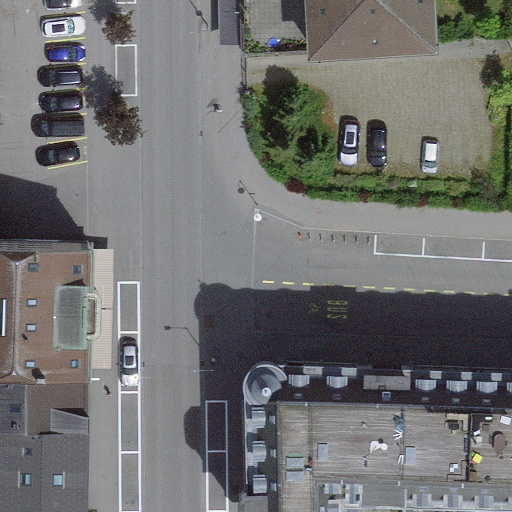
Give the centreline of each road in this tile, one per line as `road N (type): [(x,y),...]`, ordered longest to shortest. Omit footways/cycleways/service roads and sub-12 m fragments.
road 1 (residential): [(511,295),(175,277)]
road 2 (residential): [(171,0),(175,277)]
road 3 (residential): [(175,277),(177,511)]
